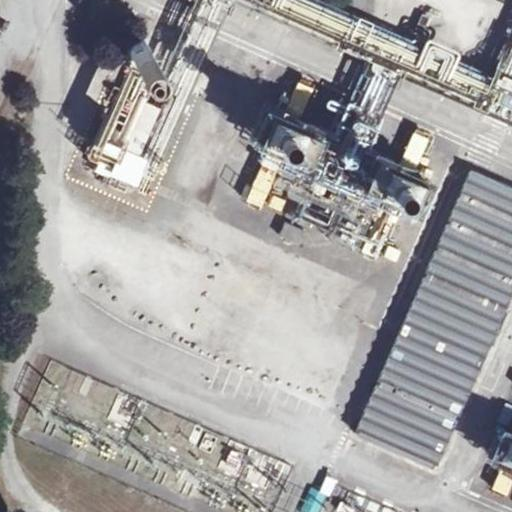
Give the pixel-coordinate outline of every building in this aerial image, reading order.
[(173,79),(119,57),(83,144),(95,149),(87,167),(131,184),(153,130),(173,79)] [(294,80),(282,108),(299,116),(312,88),(294,80)] [(326,94),(314,122),(300,155),(285,148),(273,175),(367,216),(378,190),(348,176),(362,143),(374,115),(357,108),(326,94)] [(282,108),(258,98),(244,130),(268,141),(285,148),(300,155),(314,122),(299,116),(282,108)] [(413,126),(399,158),(417,166),(431,134),(413,126)] [(285,148),(268,141),(243,199),(262,207),(264,202),(279,209),(283,200),(265,193),(273,175),(285,148)] [(399,158),(362,143),(348,176),(378,190),(402,200),(417,166),(399,158)] [(511,189),(469,171),(353,434),(428,466),(511,278),(511,189)] [(402,200),(378,190),(367,216),(353,246),(376,256),(378,251),(396,259),(400,250),(384,242),(402,200)] [(306,231),(284,219),(277,234),(299,245),(306,231)] [(511,422),(492,414),(479,446),(502,456),(511,459),(511,422)] [(511,476),(511,459),(502,456),(489,487),(505,493),(511,476)] [(325,473),(318,489),(329,494),(337,478),(325,473)] [(320,511),(329,494),(318,489),(313,486),(300,511),(320,511)]
